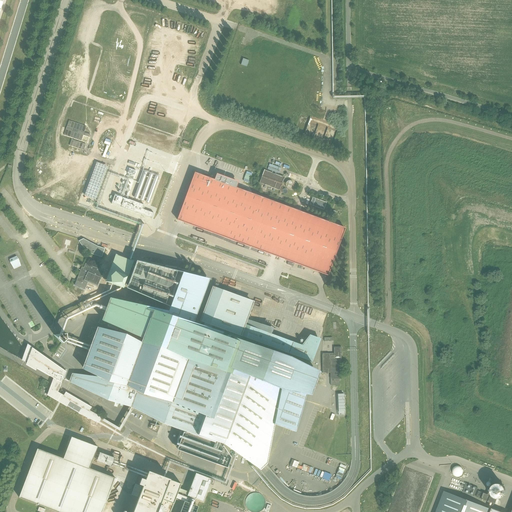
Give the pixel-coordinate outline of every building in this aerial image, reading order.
[(243,58),(241,65),(246,67),(249,60),(243,58)] [(236,188),(238,182),(216,174),(214,180),(194,173),(177,220),(328,275),(345,228),(236,188)] [(315,198),(312,206),(324,210),(326,202),(315,198)] [(83,238),(79,241),(86,252),(102,257),(105,248),(98,246),(83,238)] [(16,256),(10,259),(10,263),(14,269),(21,266),(18,259),(16,256)] [(82,267),(76,281),(83,283),(84,280),(97,286),(94,294),(100,297),(107,280),(114,283),(116,278),(108,275),(108,274),(110,271),(106,270),(106,272),(86,263),(83,268),(82,267)] [(146,306),(145,307),(182,321),(181,321),(188,324),(189,324),(189,323),(192,324),(192,322),(193,323),(209,279),(182,272),(168,311),(146,306)] [(209,335),(213,326),(305,359),(310,348),(301,344),(244,324),(253,301),(214,287),(201,321),(205,323),(202,332),(190,328),(192,324),(189,323),(189,324),(188,324),(181,321),(182,321),(145,307),(112,299),(104,321),(143,336),(143,338),(141,342),(125,334),(99,328),(84,369),(97,375),(97,376),(72,373),(70,380),(119,403),(129,406),(131,407),(132,407),(133,408),(164,422),(224,444),(260,469),(266,463),(267,459),(266,459),(273,421),(282,425),(281,426),(285,427),(295,431),(306,394),(310,395),(318,372),(310,369),(245,344),(240,346),(209,335)] [(59,334),(57,338),(62,343),(67,339),(66,333),(59,334)] [(330,379),(341,378),(340,359),(341,359),(341,346),(334,347),(334,354),(330,354),(329,353),(322,353),(322,373),(330,373),(330,379)] [(63,379),(66,371),(41,354),(27,352),(24,362),(53,378),(47,395),(67,406),(67,405),(79,412),(78,413),(99,423),(101,419),(120,431),(133,408),(132,407),(131,407),(119,428),(89,410),(91,407),(65,392),(64,395),(58,392),(63,379)] [(97,446),(71,436),(63,458),(37,449),(19,497),(58,511),(102,511),(115,478),(89,468),(97,446)] [(169,479),(148,471),(132,511),(169,511),(181,483),(169,479)] [(324,472),(322,478),(329,481),(331,474),(324,472)] [(188,492),(187,495),(203,501),(211,479),(195,473),(188,492)] [(476,496),(479,487),(467,483),(464,491),(476,496)] [(490,491),(490,492),(489,494),(480,491),(477,497),(496,504),(498,498),(499,498),(500,498),(501,498),(502,497),(503,496),(504,496),(504,495),(505,494),(505,493),(505,492),(505,491),(505,490),(505,489),(505,488),(505,487),(504,486),(504,485),(503,485),(502,484),(501,483),(500,483),(499,483),(498,483),(497,483),(496,483),(495,483),(494,483),(494,484),(493,484),(492,485),(491,486),(490,487),(490,488),(490,489),(490,490),(490,491)] [(511,511),(511,510),(511,511),(503,511),(491,507),(491,508),(444,491),(436,511),(511,511)]
